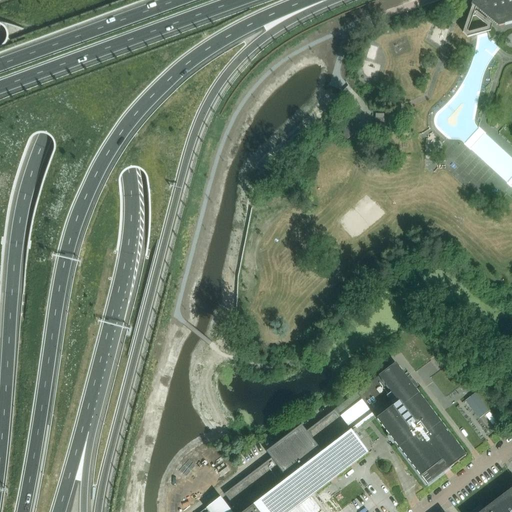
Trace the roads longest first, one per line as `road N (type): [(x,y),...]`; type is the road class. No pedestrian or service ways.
road 1 (trunk): [(22,511),(63,265),(106,153),(183,65),(306,0)]
road 2 (trunk): [(97,511),(200,119),(235,63),(321,0)]
road 3 (trunk): [(147,0),(80,68),(33,168),(11,285),(0,446)]
road 4 (trunk): [(82,429),(123,266),(126,172),(110,124),(73,74),(0,41)]
road 5 (trunk): [(0,84),(237,0)]
road 6 (trunk): [(177,0),(0,63)]
